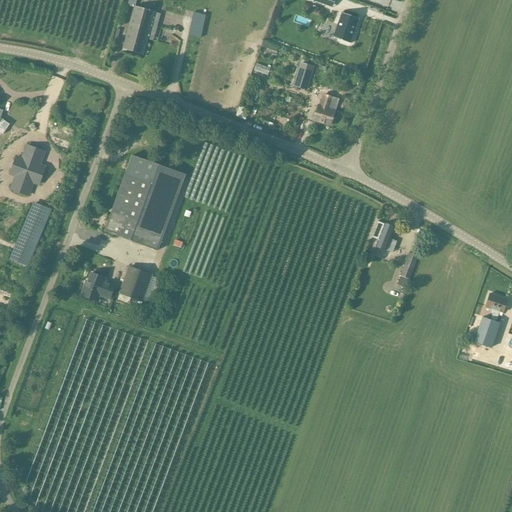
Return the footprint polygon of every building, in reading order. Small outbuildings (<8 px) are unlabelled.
[(146,42),(154,12),(135,7),(123,49),(142,54),(146,42)] [(193,11),(187,34),(200,38),(206,14),(193,11)] [(359,17),(342,11),(333,36),(350,42),(359,17)] [(276,51),(278,46),(263,40),(261,45),(276,51)] [(301,64),(294,86),(306,89),(313,67),(301,64)] [(335,111),(330,109),(333,98),(325,96),(321,107),(318,106),(313,120),(331,126),(335,111)] [(162,136),(165,129),(138,119),(135,127),(162,136)] [(161,141),(133,131),(131,139),(158,149),(161,141)] [(45,139),(28,132),(23,146),(18,144),(11,161),(17,163),(13,176),(30,183),(35,169),(40,171),(46,154),(40,152),(45,139)] [(181,184),(129,164),(105,231),(158,251),(181,184)] [(376,247),(392,253),(401,256),(403,250),(394,247),(397,241),(390,239),(394,228),(378,222),(372,237),(379,240),(376,247)] [(401,275),(398,285),(406,288),(410,279),(418,256),(409,253),(401,275)] [(120,293),(126,295),(142,301),(152,275),(129,267),(120,293)] [(87,281),(81,295),(98,301),(100,295),(110,299),(115,286),(104,282),(106,279),(91,273),(88,282),(87,281)] [(492,349),(500,323),(496,322),(499,312),(503,313),(507,300),(490,294),(485,307),(494,310),(491,320),(482,317),(474,343),(492,349)]
